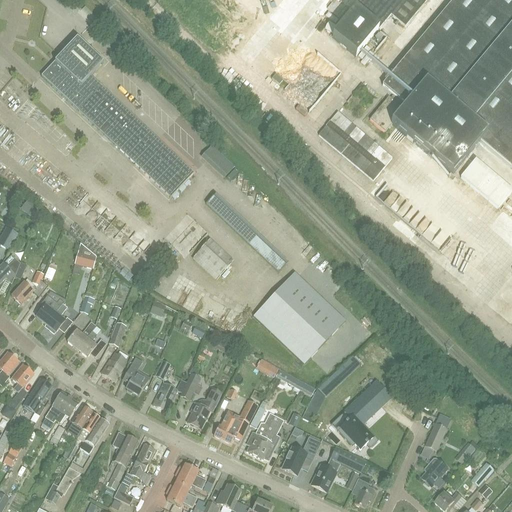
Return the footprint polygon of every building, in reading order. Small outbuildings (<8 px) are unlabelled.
[(364,0),(332,38),(355,57),(391,15),(405,27),(427,0),(364,0)] [(389,97),(369,120),(385,134),(392,125),(452,175),(480,141),(511,167),(511,0),(455,0),(383,86),(407,107),(404,111),(389,97)] [(103,64),(77,39),(41,77),(170,199),(193,175),(90,78),(103,64)] [(309,109),(314,113),(328,93),(323,89),(309,109)] [(346,131),(353,121),(339,110),(331,119),(346,131)] [(319,135),(340,150),(347,140),(327,125),(319,135)] [(350,134),(358,141),(365,133),(358,126),(350,134)] [(366,133),(359,142),(368,150),(375,141),(366,133)] [(368,150),(388,168),(396,159),(376,141),(368,150)] [(201,158),(224,180),(234,168),(212,147),(202,156),(203,156),(201,158)] [(83,164),(90,172),(97,165),(89,158),(83,164)] [(470,158),(465,164),(469,167),(460,178),(498,208),(511,192),(511,190),(475,160),(474,162),(470,158)] [(376,182),(385,172),(373,162),(364,172),(376,182)] [(84,198),(87,201),(90,198),(75,187),(67,197),(78,205),(84,198)] [(92,207),(103,216),(108,210),(98,201),(92,207)] [(11,231),(2,245),(10,249),(18,235),(11,231)] [(207,244),(193,259),(217,281),(230,266),(207,244)] [(80,245),(74,265),(93,271),(96,258),(80,245)] [(20,264),(15,259),(12,257),(0,268),(0,285),(6,279),(12,286),(20,264)] [(27,274),(30,263),(24,261),(20,272),(27,274)] [(48,287),(42,282),(41,281),(44,275),(37,272),(32,284),(38,286),(36,289),(34,287),(33,288),(31,286),(32,284),(28,280),(24,284),(11,297),(21,306),(33,293),(33,294),(36,296),(38,298),(43,292),(48,287)] [(304,366),(345,323),(294,275),(253,318),(304,366)] [(85,297),(80,313),(88,316),(91,305),(93,306),(95,300),(94,300),(94,297),(86,294),(85,297)] [(154,303),(150,314),(161,319),(165,308),(154,303)] [(65,322),(60,318),(64,313),(63,313),(66,308),(62,305),(62,306),(57,312),(55,315),(55,314),(46,326),(51,330),(49,332),(54,335),(55,334),(56,334),(65,322)] [(46,326),(55,314),(45,307),(36,318),(46,326)] [(111,318),(117,320),(121,310),(115,307),(111,318)] [(111,341),(120,344),(127,326),(118,323),(111,341)] [(77,351),(96,327),(91,324),(81,335),(77,332),(67,343),(77,351)] [(101,341),(96,347),(92,344),(100,331),(96,327),(77,351),(87,359),(90,355),(95,359),(106,345),(101,341)] [(199,357),(205,361),(210,353),(205,349),(199,357)] [(0,363),(0,370),(3,373),(0,376),(0,385),(2,388),(10,378),(8,376),(19,363),(8,354),(0,363)] [(110,361),(105,368),(101,374),(115,382),(123,368),(122,368),(127,361),(114,354),(110,361)] [(361,366),(352,357),(347,362),(356,370),(361,366)] [(137,373),(139,368),(142,364),(135,360),(123,381),(129,384),(126,390),(139,397),(145,387),(147,383),(141,379),(142,376),(137,373)] [(276,375),(280,369),(263,360),(260,366),(276,375)] [(163,381),(169,368),(171,366),(163,362),(155,377),(163,381)] [(356,370),(347,362),(342,366),(351,375),(356,370)] [(351,375),(342,366),(339,370),(337,371),(346,380),(351,375)] [(34,376),(25,368),(23,367),(12,380),(18,386),(14,390),(18,394),(8,407),(14,411),(17,412),(21,405),(19,404),(27,394),(22,391),(23,389),(34,376)] [(346,380),(337,371),(332,376),(341,385),(346,380)] [(201,379),(190,374),(179,397),(189,402),(201,379)] [(341,385),(332,376),(327,381),(336,389),(341,385)] [(30,397),(24,407),(35,414),(31,421),(36,424),(45,408),(41,406),(42,404),(41,404),(52,388),(40,380),(30,397)] [(336,389),(327,381),(323,386),(331,394),(336,389)] [(376,383),(339,418),(345,424),(346,425),(353,418),(356,422),(360,418),(365,423),(366,421),(391,398),(376,383)] [(163,385),(153,407),(167,414),(178,392),(163,385)] [(331,394),(323,386),(318,391),(326,399),(331,394)] [(212,390),(204,409),(195,405),(191,414),(193,414),(188,425),(201,431),(210,412),(212,413),(221,394),(212,390)] [(231,391),(227,399),(233,402),(237,394),(231,391)] [(322,405),(326,399),(316,393),(312,400),(322,405)] [(61,413),(70,400),(61,394),(45,419),(53,425),(55,422),(56,422),(61,413)] [(78,405),(70,400),(61,413),(56,422),(59,425),(65,416),(69,419),(78,405)] [(319,411),(322,405),(312,400),(309,406),(319,411)] [(219,426),(214,437),(230,445),(233,439),(240,442),(257,408),(248,403),(239,419),(227,413),(225,420),(221,427),(219,426)] [(316,418),(319,411),(309,406),(306,413),(316,418)] [(82,431),(93,415),(83,408),(72,424),(78,428),(74,435),(78,438),(76,440),(77,440),(78,438),(83,431),(82,431)] [(250,426),(256,430),(265,412),(259,408),(250,426)] [(316,418),(306,413),(303,419),(313,424),(316,418)] [(80,450),(100,420),(93,415),(82,431),(83,431),(78,438),(77,440),(83,444),(80,450),(80,451),(80,450)] [(265,436),(275,417),(270,415),(262,432),(259,430),(256,435),(253,434),(248,444),(250,446),(247,453),(247,452),(246,453),(255,457),(257,454),(258,454),(265,440),(263,439),(264,436),(265,436)] [(284,422),(275,417),(265,436),(264,436),(263,439),(265,440),(258,454),(257,454),(255,457),(263,462),(264,461),(263,461),(264,460),(269,462),(280,439),(276,437),(284,422)] [(345,426),(337,433),(352,448),(354,446),(360,452),(366,446),(370,450),(378,442),(367,431),(365,433),(360,427),(362,425),(365,423),(360,418),(356,422),(353,418),(346,425),(345,424),(344,425),(345,426)] [(326,430),(313,424),(303,419),(298,430),(315,438),(323,441),(325,436),(326,430)] [(109,426),(100,420),(80,450),(80,451),(89,456),(94,449),(109,426)] [(440,420),(437,426),(435,425),(425,448),(436,453),(446,430),(449,423),(440,420)] [(9,424),(5,432),(0,441),(0,456),(12,436),(11,435),(15,427),(9,424)] [(56,447),(65,431),(59,427),(50,443),(56,447)] [(71,434),(65,431),(56,447),(62,450),(71,434)] [(125,469),(138,444),(126,438),(118,434),(112,447),(119,451),(113,463),(118,465),(107,488),(115,492),(126,469),(125,469)] [(312,463),(322,442),(320,444),(308,439),(301,454),(292,449),(289,454),(288,454),(285,461),(286,462),(282,470),(297,477),(300,470),(305,459),(312,463)] [(3,464),(11,468),(22,449),(21,449),(23,446),(16,442),(3,464)] [(144,446),(130,476),(140,481),(154,451),(144,446)] [(327,493),(336,474),(341,466),(333,462),(334,461),(356,472),(352,481),(357,483),(361,474),(367,464),(336,448),(327,466),(323,464),(321,467),(312,486),(327,493)] [(432,489),(448,471),(444,467),(441,469),(433,462),(425,471),(427,473),(422,479),(432,489)] [(480,472),(472,481),(479,487),(487,478),(488,479),(495,472),(487,464),(480,472)] [(69,469),(58,488),(55,492),(62,496),(64,498),(73,481),(81,475),(69,469)] [(196,490),(202,479),(183,470),(178,481),(196,490)] [(373,490),(367,488),(371,479),(361,474),(357,483),(356,485),(350,495),(358,499),(355,506),(365,510),(368,503),(370,504),(374,495),(374,492),(373,490)] [(191,500),(196,490),(178,481),(173,491),(191,500)] [(55,492),(58,488),(53,485),(45,500),(55,506),(59,498),(61,498),(62,496),(55,492)] [(486,486),(479,494),(486,500),(493,493),(486,486)] [(127,490),(120,487),(113,499),(128,507),(132,499),(124,496),(127,490)] [(231,511),(240,493),(227,487),(222,498),(220,497),(216,505),(231,511)] [(191,500),(173,491),(168,501),(186,510),(191,500)] [(457,493),(453,497),(451,500),(445,495),(445,494),(435,505),(443,511),(449,511),(456,505),(462,498),(457,493)] [(398,495),(392,502),(400,510),(406,503),(398,495)] [(0,511),(1,511),(8,502),(0,497),(0,511)] [(114,501),(110,509),(116,511),(117,511),(121,505),(114,501)] [(163,511),(184,511),(186,510),(168,501),(162,511),(163,511)] [(257,501),(252,511),(249,511),(248,511),(269,511),(272,508),(257,501)] [(478,501),(471,508),(475,511),(476,511),(483,505),(478,501)] [(208,503),(203,511),(213,511),(216,507),(208,503)]
